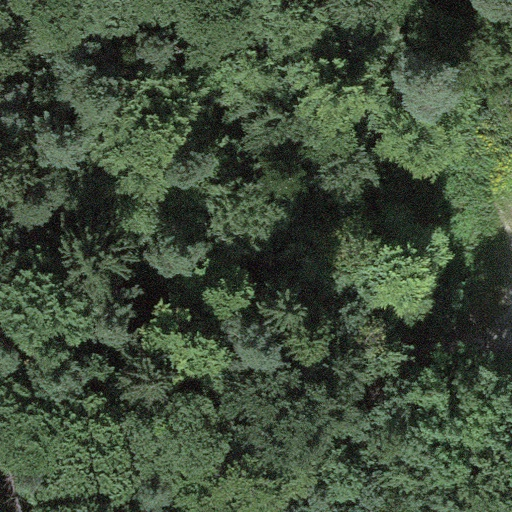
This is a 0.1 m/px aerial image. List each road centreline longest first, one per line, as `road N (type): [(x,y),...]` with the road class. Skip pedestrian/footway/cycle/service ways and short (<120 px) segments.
road 1 (track): [(511,385),(0,370)]
road 2 (track): [(511,185),(459,87),(454,0)]
